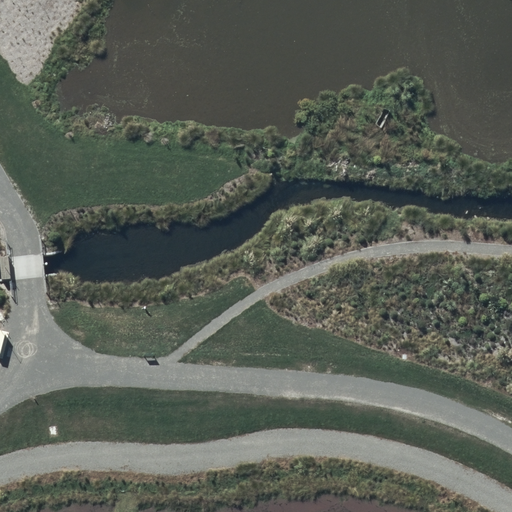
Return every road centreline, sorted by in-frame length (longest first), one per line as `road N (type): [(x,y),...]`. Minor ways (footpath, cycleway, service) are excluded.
road 1 (track): [(511,504),(476,482),(382,449),(314,440),(0,466)]
road 2 (track): [(18,373),(316,378),(401,395),(511,437)]
